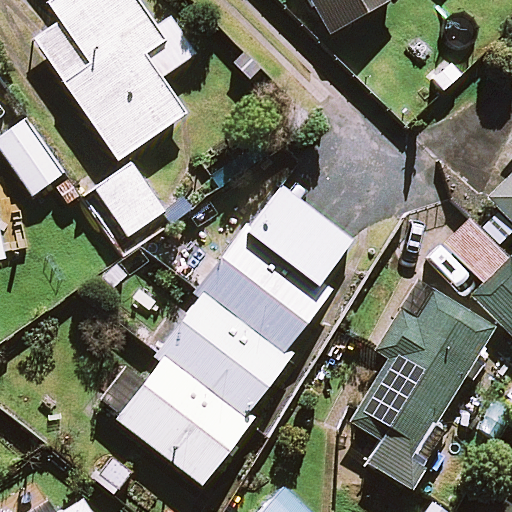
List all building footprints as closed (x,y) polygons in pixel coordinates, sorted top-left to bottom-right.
[(158,42),(129,0),(54,0),(46,6),(58,23),(32,41),(113,161),(180,115),(139,55),(158,42)] [(305,0),(326,36),(388,0),(305,0)] [(60,174),(23,121),(0,137),(0,154),(30,196),(60,174)] [(511,132),(503,141),(511,150),(511,173),(485,199),(495,210),(511,227),(511,132)] [(159,213),(126,167),(80,200),(113,245),(159,213)] [(248,230),(243,226),(188,298),(195,303),(152,359),(156,362),(142,380),(124,367),(99,400),(115,413),(111,419),(197,485),(248,418),(241,414),(285,356),(279,351),(320,298),(310,290),(346,242),(279,190),(248,230)] [(511,265),(466,220),(441,245),(480,284),(468,296),(511,340),(511,265)] [(490,328),(410,277),(367,346),(386,358),(346,422),(377,442),(364,463),(406,490),(426,457),(414,450),(490,328)] [(300,511),(277,490),(256,511),(300,511)] [(85,511),(79,502),(63,511),(85,511)]
